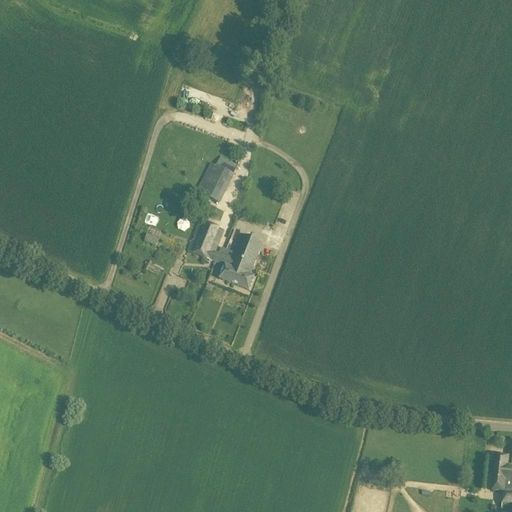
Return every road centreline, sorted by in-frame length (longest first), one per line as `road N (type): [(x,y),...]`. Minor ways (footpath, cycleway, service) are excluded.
road 1 (unclassified): [(511,428),(356,411),(0,249)]
road 2 (track): [(242,360),(307,188),(300,168),(280,151),(248,140),(256,86)]
